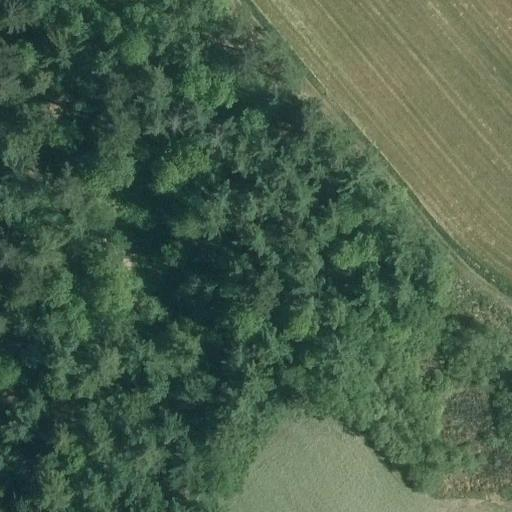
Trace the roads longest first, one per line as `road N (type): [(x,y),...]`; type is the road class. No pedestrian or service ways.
road 1 (track): [(511,309),(452,266),(234,0)]
road 2 (track): [(0,219),(112,0)]
road 3 (track): [(0,377),(36,511)]
